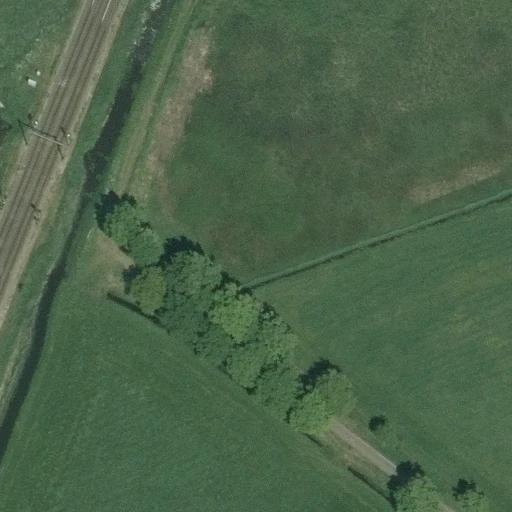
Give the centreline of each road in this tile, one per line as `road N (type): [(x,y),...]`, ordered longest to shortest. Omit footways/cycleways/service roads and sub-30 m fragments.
road 1 (unclassified): [(451,511),(103,242)]
road 2 (track): [(103,242),(189,0)]
